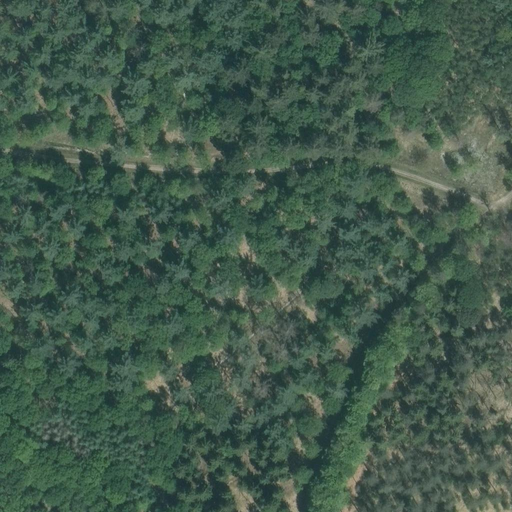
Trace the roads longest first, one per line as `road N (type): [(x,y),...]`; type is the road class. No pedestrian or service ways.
road 1 (track): [(0,148),(174,167),(353,162),(511,214)]
road 2 (track): [(511,196),(440,247),(381,316),(329,410),(302,511)]
